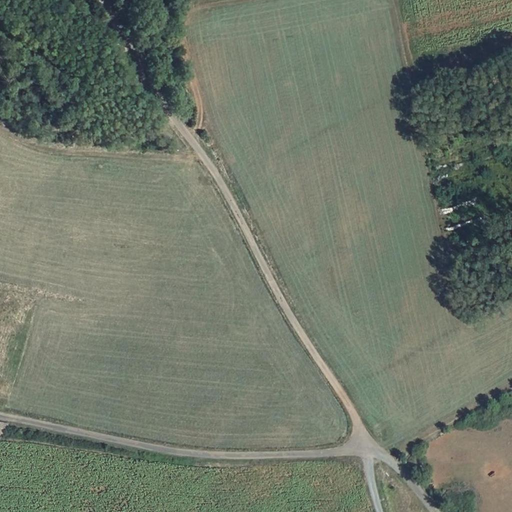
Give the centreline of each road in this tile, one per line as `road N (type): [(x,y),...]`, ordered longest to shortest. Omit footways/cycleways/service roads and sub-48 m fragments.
road 1 (unclassified): [(369,452),(230,199),(103,0)]
road 2 (unclassified): [(0,415),(213,455),(369,452)]
road 3 (track): [(0,122),(34,145),(205,157)]
road 4 (track): [(192,141),(202,112),(181,13),(239,0)]
road 5 (track): [(511,386),(387,457)]
